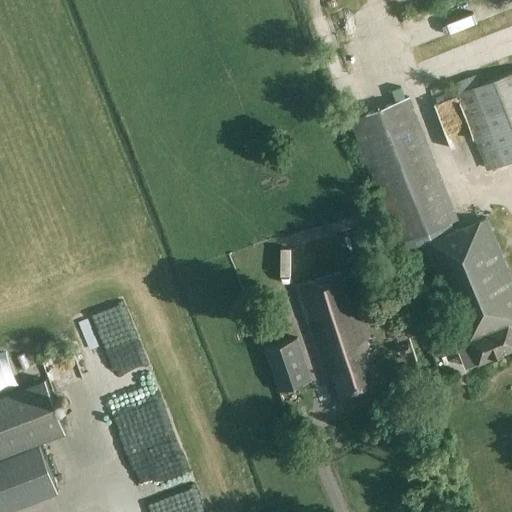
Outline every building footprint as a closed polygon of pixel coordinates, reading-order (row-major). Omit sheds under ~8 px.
[(425,29),(458,21),(456,10),(423,17),(425,29)] [(511,71),(456,93),(486,168),(511,158),(511,71)] [(359,117),(410,248),(423,244),(466,348),(459,351),(465,367),(511,347),(511,328),(509,322),(511,320),(511,284),(485,219),(464,228),(411,96),(359,117)] [(463,174),(454,178),(462,196),(471,192),(463,174)] [(333,374),(340,397),(379,385),(371,361),(375,360),(372,349),(364,352),(360,341),(369,338),(356,298),(349,301),(340,272),(297,286),(325,376),(333,374)] [(266,348),(279,390),(312,380),(298,338),(266,348)] [(66,353),(75,384),(89,379),(81,349),(66,353)] [(46,378),(0,395),(0,456),(40,441),(66,431),(46,378)] [(0,456),(0,511),(58,489),(40,441),(0,456)]
